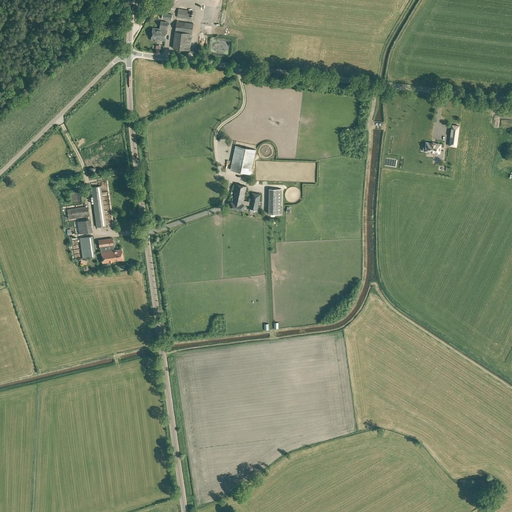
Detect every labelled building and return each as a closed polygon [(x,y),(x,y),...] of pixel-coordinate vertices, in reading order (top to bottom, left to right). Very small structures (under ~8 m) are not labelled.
[(170,0),(167,6),(173,9),(177,0),(170,0)] [(192,8),(188,7),(187,10),(178,9),(177,17),(191,19),(192,8)] [(151,40),(157,41),(157,39),(165,40),(167,30),(167,27),(168,22),(160,21),(160,26),(160,29),(153,28),(151,40)] [(173,48),(190,50),(192,33),(193,23),(176,21),(175,31),(173,48)] [(228,47),(223,47),(223,44),(217,43),(216,52),(225,53),(225,51),(227,52),(228,47)] [(449,145),(456,146),(459,126),(452,125),(449,145)] [(438,157),(442,157),(443,151),(440,150),(440,144),(436,144),(431,143),(426,142),(426,147),(423,146),(423,150),(425,150),(425,151),(439,153),(438,157)] [(230,170),(251,174),(256,149),(235,145),(230,170)] [(258,207),(260,194),(252,193),(250,202),(244,200),(246,186),(236,184),(232,202),(231,202),(230,208),(243,210),(245,203),(250,204),(249,206),(258,207)] [(91,187),(96,227),(106,226),(102,194),(100,185),(91,187)] [(268,213),(281,214),(281,189),(269,188),(268,213)] [(68,192),(70,203),(85,201),(83,190),(68,192)] [(67,209),(68,219),(89,216),(88,207),(67,209)] [(77,221),(79,234),(92,231),(90,219),(77,221)] [(79,237),(83,258),(95,257),(92,235),(79,237)] [(101,251),(102,263),(114,261),(123,259),(121,249),(114,250),(112,238),(98,240),(99,247),(100,247),(101,251)]
